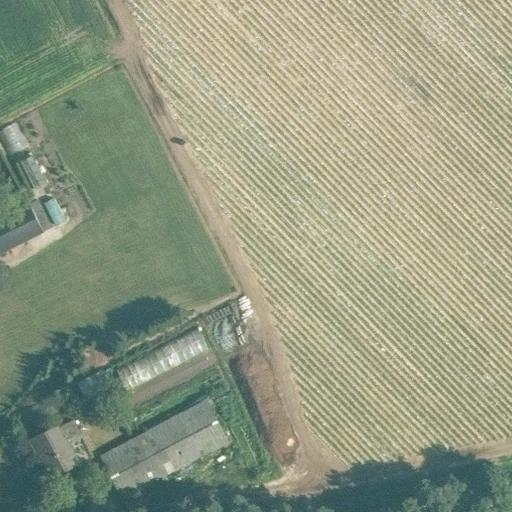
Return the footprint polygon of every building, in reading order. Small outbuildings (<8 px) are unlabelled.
[(186,52),(197,42),(158,0),(142,0),(140,2),(186,52)] [(184,126),(253,193),(266,179),(197,112),(184,126)] [(80,147),(62,157),(77,182),(95,173),(80,147)] [(0,253),(54,229),(39,199),(32,202),(0,216),(0,253)] [(286,373),(271,364),(258,319),(247,312),(243,320),(224,326),(229,343),(234,346),(237,357),(252,353),(243,368),(251,399),(271,410),(273,417),(277,411),(273,397),(297,411),(286,373)] [(132,394),(216,353),(206,332),(122,373),(132,394)] [(98,372),(78,383),(86,401),(106,390),(98,372)] [(230,443),(207,400),(99,458),(121,501),(230,443)] [(54,475),(72,466),(76,464),(82,461),(68,437),(78,433),(72,420),(50,431),(32,440),(39,454),(42,453),(54,475)]
